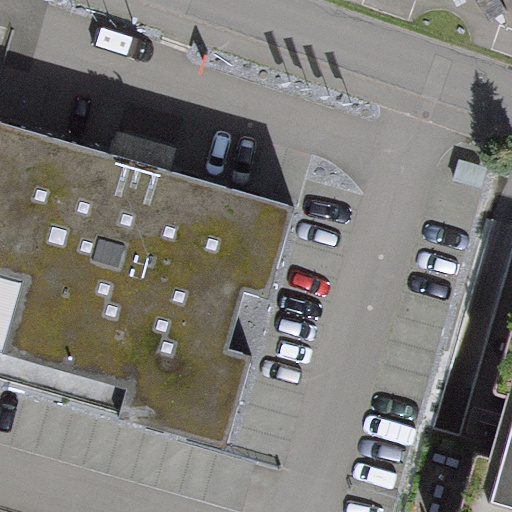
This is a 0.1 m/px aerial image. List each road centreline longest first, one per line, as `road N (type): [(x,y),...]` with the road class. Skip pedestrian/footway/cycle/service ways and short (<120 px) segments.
road 1 (residential): [(511,108),(209,0)]
road 2 (unknown): [(0,488),(120,511)]
